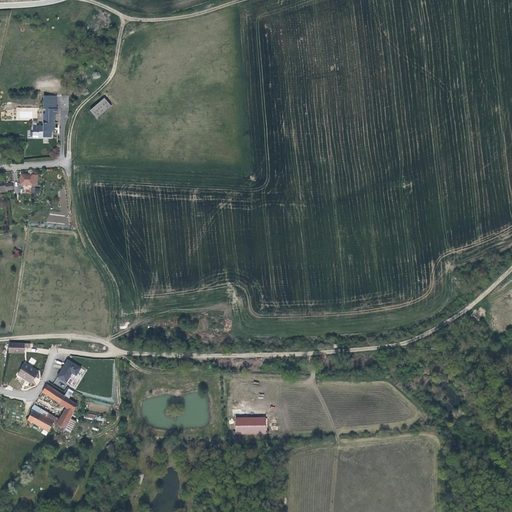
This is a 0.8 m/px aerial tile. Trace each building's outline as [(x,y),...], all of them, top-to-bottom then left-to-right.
[(46,96),(46,106),(46,109),(48,109),(49,113),(46,113),(47,123),(48,123),(49,126),(47,126),(35,127),(36,133),(42,133),(42,138),(55,137),(55,131),(54,128),(57,127),(56,113),(58,113),(58,107),(57,107),(57,105),(57,95),(46,96)] [(105,98),(91,111),(98,119),(112,106),(105,98)] [(33,185),(34,176),(23,174),(21,185),(33,186),(33,185)] [(25,344),(10,344),(10,353),(25,354),(25,349),(25,345),(25,344)] [(82,368),(68,360),(58,377),(67,383),(72,373),(77,376),(82,368)] [(27,378),(34,382),(39,375),(34,372),(35,370),(26,364),(19,375),(26,380),(27,378)] [(65,397),(47,385),(42,392),(60,403),(59,404),(65,408),(73,413),(77,405),(74,403),(69,399),(65,397)] [(65,397),(69,399),(73,392),(68,390),(65,397)] [(46,419),(48,415),(49,414),(34,405),(31,410),(32,411),(46,419)] [(71,417),(73,413),(65,408),(63,413),(71,417)] [(53,423),(65,429),(70,418),(71,417),(63,413),(58,420),(48,415),(46,419),(32,411),(27,420),(48,432),(53,423)] [(70,418),(65,429),(70,432),(76,421),(70,418)] [(266,418),(236,418),(236,434),(266,434),(266,418)]
